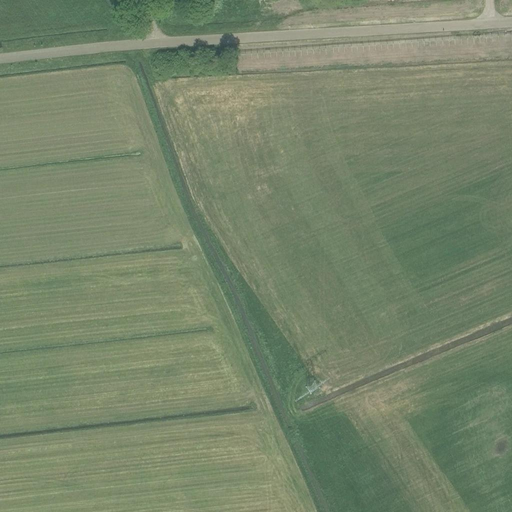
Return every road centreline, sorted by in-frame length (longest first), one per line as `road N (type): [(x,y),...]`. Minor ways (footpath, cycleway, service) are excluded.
road 1 (unclassified): [(153,43),(511,24)]
road 2 (unclassified): [(0,59),(153,43)]
road 3 (track): [(352,32),(435,129)]
